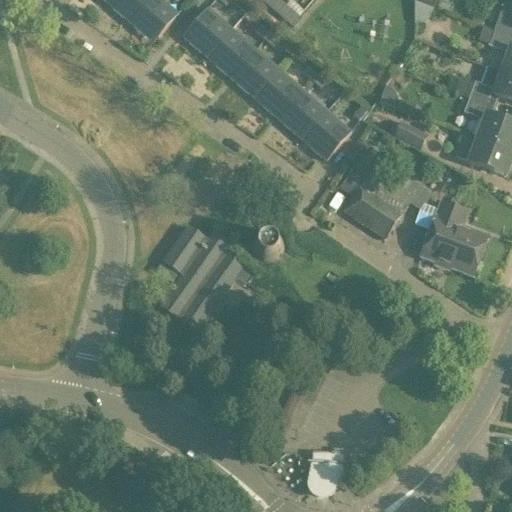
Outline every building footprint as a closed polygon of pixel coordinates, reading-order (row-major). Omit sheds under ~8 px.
[(109,0),(105,5),(129,26),(150,0),(109,0)] [(177,18),(155,0),(150,0),(129,26),(152,46),(177,18)] [(281,4),(276,0),(257,0),(273,13),(281,4)] [(299,19),(281,4),(273,13),(291,29),(299,19)] [(207,62),(231,34),(207,14),(183,42),(207,62)] [(511,21),(499,17),(493,34),(511,41),(511,21)] [(511,41),(493,34),(483,30),(478,44),(488,47),(487,50),(507,57),(500,76),(511,80),(511,41)] [(255,55),(231,34),(207,62),(230,83),(255,55)] [(278,75),(255,55),(230,83),(254,104),(278,75)] [(511,80),(500,76),(487,71),(481,89),(459,82),(454,97),(468,102),(495,112),(498,102),(511,106),(511,80)] [(278,75),(254,104),(278,124),(302,96),(278,75)] [(302,96),(278,124),(301,145),(326,116),(302,96)] [(495,112),(468,102),(463,117),(482,124),(476,141),(475,143),(511,156),(511,128),(491,121),(495,112)] [(326,116),(301,145),(325,165),(349,137),(326,116)] [(428,139),(401,125),(392,142),(419,156),(428,139)] [(457,146),(459,149),(454,162),(467,166),(467,167),(504,181),(511,159),(511,156),(475,143),(476,141),(463,137),(463,139),(459,140),(457,146)] [(399,183),(361,158),(338,190),(351,200),(341,215),(384,244),(409,207),(420,214),(431,197),(403,178),(399,183)] [(440,207),(427,242),(479,261),(487,241),(461,231),(466,217),(440,207)] [(186,229),(162,265),(155,275),(173,289),(159,309),(197,336),(234,283),(243,289),(246,284),(247,285),(253,277),(224,255),(230,246),(212,233),(205,242),(186,229)] [(266,239),(263,240),(261,242),(259,244),(257,247),(257,250),(258,254),(260,256),(264,259),(268,260),(271,259),(275,257),(277,254),(278,251),(278,248),(277,244),(275,242),(273,240),(269,239),(266,239)] [(479,261),(427,242),(419,262),(434,268),(433,270),(443,274),(444,271),(472,282),(479,261)] [(361,331),(351,319),(330,336),(341,347),(361,331)] [(332,456),(311,456),(308,487),(309,491),(310,494),(313,497),(316,499),(324,499),(328,498),(330,495),(332,492),(333,488),(343,488),(342,466),(332,466),(332,456)]
